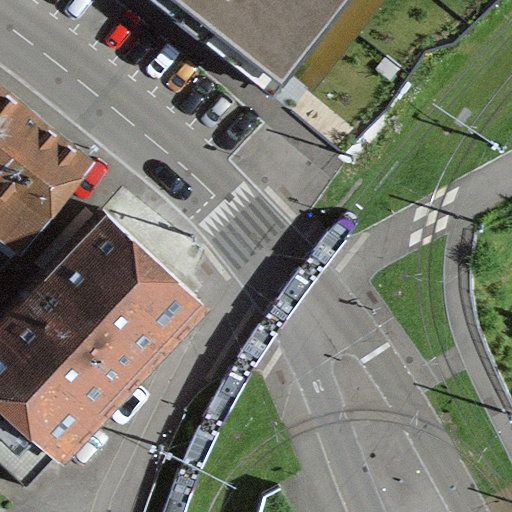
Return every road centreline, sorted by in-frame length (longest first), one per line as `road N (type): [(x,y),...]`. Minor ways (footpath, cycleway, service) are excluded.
road 1 (secondary): [(265,253),(142,122),(0,11)]
road 2 (residential): [(265,253),(178,378),(111,511)]
road 3 (secondary): [(467,511),(370,349),(304,290)]
road 4 (secondary): [(304,290),(318,385),(368,511)]
